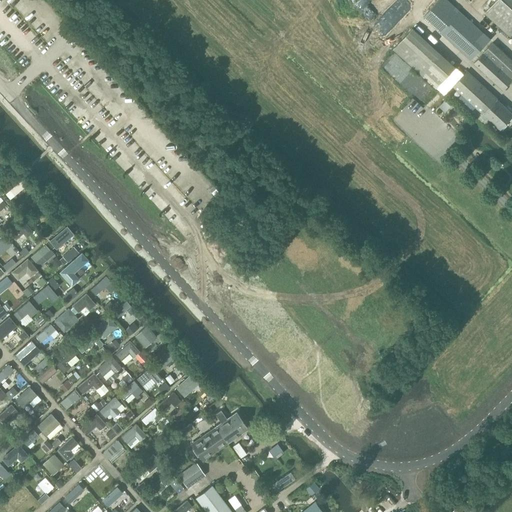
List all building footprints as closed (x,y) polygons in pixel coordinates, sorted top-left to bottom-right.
[(471,60),(491,39),(449,0),(439,0),(424,16),(471,60)] [(511,0),(496,0),(486,12),(511,35),(511,0)] [(456,67),(413,28),(394,49),(437,88),(456,67)] [(504,90),(511,80),(511,59),(494,42),(483,53),(480,57),(474,63),(480,68),(504,90)] [(501,129),(511,117),(511,112),(467,70),(453,85),(501,129)] [(20,181),(5,195),(10,201),(25,187),(20,181)] [(27,219),(32,225),(50,209),(46,204),(27,219)] [(23,220),(9,232),(15,239),(22,233),(26,237),(32,232),(23,220)] [(66,228),(49,242),(56,250),(73,236),(66,228)] [(0,239),(0,253),(11,245),(8,241),(4,236),(0,239)] [(55,255),(47,245),(32,257),(40,268),(55,255)] [(23,255),(29,252),(26,246),(20,250),(23,255)] [(73,273),(88,260),(81,253),(59,272),(71,285),(78,279),(73,273)] [(55,267),(61,262),(56,256),(50,261),(55,267)] [(2,264),(6,270),(16,262),(12,257),(2,264)] [(27,258),(11,272),(17,279),(26,272),(30,277),(37,270),(27,258)] [(98,264),(91,271),(98,277),(105,270),(98,264)] [(0,293),(13,282),(7,274),(0,279),(0,293)] [(43,277),(37,283),(41,288),(48,282),(43,277)] [(90,291),(95,297),(108,285),(102,279),(90,291)] [(78,281),(72,286),(78,293),(84,288),(78,281)] [(47,284),(33,296),(38,303),(47,296),(52,302),(58,297),(47,284)] [(23,290),(27,295),(34,290),(29,285),(23,290)] [(73,306),(69,309),(74,314),(77,311),(85,305),(88,309),(94,304),(86,294),(72,305),(73,306)] [(28,300),(13,313),(19,320),(27,313),(30,317),(37,311),(28,300)] [(113,313),(120,322),(135,309),(127,301),(113,313)] [(68,308),(54,320),(63,332),(78,319),(74,314),(69,309),(68,308)] [(97,325),(94,328),(100,336),(102,338),(117,326),(110,318),(108,315),(104,319),(97,325)] [(9,316),(0,323),(0,338),(0,339),(16,326),(9,316)] [(130,334),(139,327),(134,321),(125,328),(130,334)] [(49,322),(35,334),(42,342),(56,330),(49,322)] [(146,326),(135,336),(145,347),(156,337),(146,326)] [(75,346),(80,352),(95,339),(90,334),(75,346)] [(109,343),(114,348),(120,343),(115,337),(109,343)] [(31,340),(15,355),(23,365),(40,351),(31,340)] [(129,342),(115,354),(124,364),(138,351),(129,342)] [(56,360),(55,361),(64,372),(69,367),(71,369),(75,367),(73,364),(79,359),(74,353),(69,348),(56,360)] [(170,348),(153,362),(160,371),(177,357),(170,348)] [(111,356),(97,369),(105,379),(109,383),(119,375),(115,371),(120,367),(111,356)] [(57,369),(47,357),(41,362),(46,368),(39,374),(44,380),(57,369)] [(0,371),(0,384),(15,370),(8,364),(0,371)] [(146,369),(136,378),(142,385),(150,378),(156,384),(162,378),(154,370),(150,365),(146,369)] [(72,382),(80,375),(76,370),(67,376),(72,382)] [(193,370),(176,385),(184,395),(202,379),(193,370)] [(94,371),(78,384),(83,391),(93,383),(97,387),(103,382),(94,371)] [(123,376),(127,382),(133,379),(129,372),(123,376)] [(63,389),(72,386),(69,379),(60,382),(63,389)] [(143,390),(136,381),(119,395),(127,404),(143,390)] [(161,392),(170,389),(167,381),(158,385),(161,392)] [(13,386),(6,392),(11,397),(18,391),(13,386)] [(57,400),(66,410),(83,396),(74,386),(57,400)] [(16,400),(24,408),(38,395),(30,387),(16,400)] [(173,390),(158,403),(163,409),(171,401),(175,405),(182,399),(173,390)] [(115,395),(100,409),(106,415),(110,410),(114,415),(120,410),(116,405),(121,401),(115,395)] [(162,414),(155,406),(141,417),(146,423),(153,416),(156,420),(162,414)] [(2,420),(8,425),(19,413),(13,408),(2,420)] [(215,414),(221,423),(215,427),(227,443),(247,429),(236,412),(226,419),(221,410),(215,414)] [(50,414),(37,425),(46,435),(49,438),(62,427),(59,423),(58,422),(58,421),(57,421),(56,419),(55,419),(54,418),(54,417),(53,416),(52,415),(51,415),(50,414)] [(96,414),(81,428),(86,434),(95,425),(99,430),(105,424),(96,414)] [(116,421),(110,427),(117,433),(123,428),(116,421)] [(177,429),(180,435),(194,427),(191,421),(177,429)] [(135,424),(121,437),(131,447),(145,434),(135,424)] [(227,443),(215,427),(191,444),(194,449),(192,450),(197,457),(199,456),(202,460),(227,443)] [(22,441),(30,450),(43,439),(34,429),(22,441)] [(71,437),(57,449),(67,460),(73,454),(80,447),(71,437)] [(47,440),(41,445),(46,451),(52,446),(47,440)] [(104,453),(113,462),(126,450),(117,441),(104,453)] [(239,441),(233,445),(240,457),(247,453),(239,441)] [(18,442),(2,456),(9,464),(18,456),(21,460),(29,454),(18,442)] [(269,448),(276,458),(284,452),(277,442),(269,448)] [(53,453),(42,463),(52,474),(63,464),(53,453)] [(0,463),(0,475),(4,479),(10,474),(0,463)] [(83,479),(90,487),(106,472),(99,465),(83,479)] [(191,468),(180,476),(187,486),(202,475),(196,465),(193,467),(191,468)] [(136,480),(142,486),(155,475),(149,468),(136,480)] [(170,469),(150,486),(154,492),(166,481),(169,484),(177,477),(170,469)] [(28,482),(32,487),(45,475),(40,470),(28,482)] [(45,476),(38,482),(47,494),(55,487),(45,476)] [(279,480),(270,487),(276,495),(285,489),(279,480)] [(80,481),(66,493),(72,499),(81,492),(84,496),(89,492),(80,481)] [(22,495),(29,489),(23,482),(8,496),(12,500),(18,495),(22,495)] [(118,484),(103,498),(107,503),(108,502),(111,506),(116,501),(113,498),(122,489),(118,484)] [(196,497),(207,511),(233,511),(212,485),(196,497)] [(38,498),(41,502),(49,496),(46,491),(38,498)] [(33,510),(41,504),(36,497),(28,504),(33,510)] [(245,511),(235,498),(231,501),(238,511),(245,511)] [(324,511),(314,500),(300,511),(324,511)] [(174,511),(186,511),(192,507),(186,501),(174,511)] [(0,505),(0,511),(2,511),(9,507),(4,502),(0,505)]
